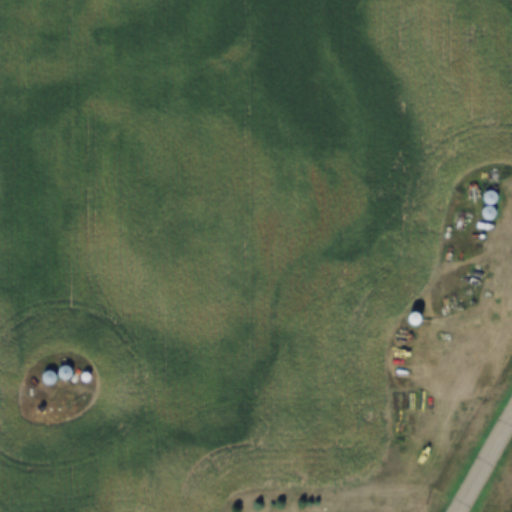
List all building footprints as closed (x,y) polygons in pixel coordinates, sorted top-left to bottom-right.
[(497,204),(500,203),(503,201),(504,198),(504,194),(502,191),(498,190),(495,190),(492,193),(491,196),(491,200),(493,202),(497,204)] [(494,220),(498,219),(500,217),(502,214),(501,210),(499,207),(496,206),(492,207),(489,209),(488,212),(488,216),(491,219),(494,220)] [(419,327),(422,326),(425,324),(426,321),(425,318),(423,315),(420,314),(417,315),(414,317),(413,320),(414,323),(416,325),(419,327)] [(54,380),(58,379),(60,377),(62,374),(61,370),(59,367),(56,366),(52,366),(49,369),(48,372),(48,376),(51,378),(54,380)] [(58,367),(58,379),(68,379),(67,367),(58,367)] [(39,385),(42,384),(45,382),(47,379),(46,375),(44,372),(41,371),(37,371),(34,374),(33,377),(33,381),(35,383),(39,385)] [(74,381),(77,381),(79,379),(79,377),(79,375),(78,373),(75,372),(73,372),(71,374),(70,376),(71,378),(72,380),(74,381)]
